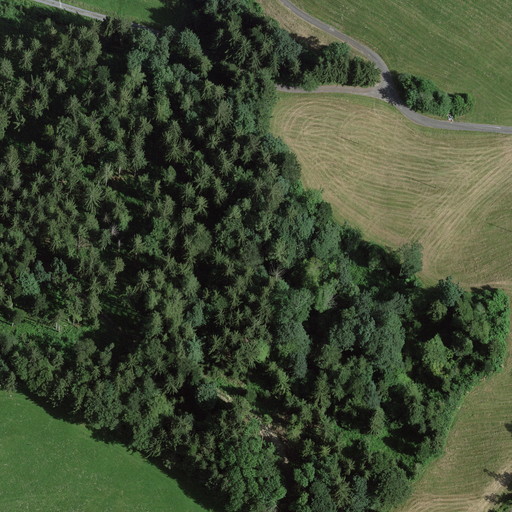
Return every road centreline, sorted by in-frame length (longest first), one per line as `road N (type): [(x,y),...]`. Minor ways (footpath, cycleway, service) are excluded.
road 1 (track): [(391,94),(261,82),(180,37),(36,0)]
road 2 (track): [(391,94),(374,56),(283,0)]
road 3 (track): [(511,131),(437,125),(412,116),(391,94)]
